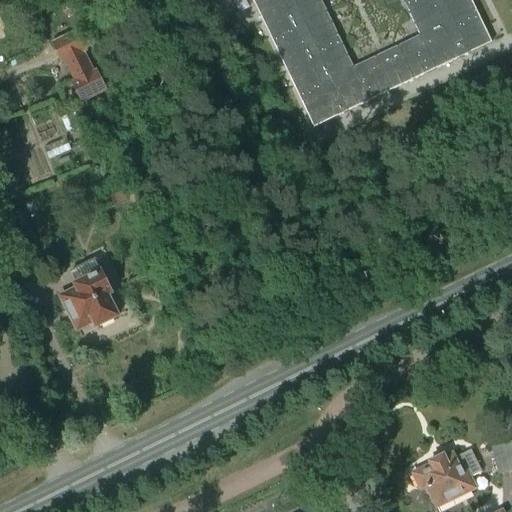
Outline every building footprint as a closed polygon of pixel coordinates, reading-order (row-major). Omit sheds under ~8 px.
[(252,0),(314,129),(491,44),(470,0),(252,0)] [(71,80),(83,104),(106,92),(94,70),(92,73),(83,54),(85,53),(75,33),(54,44),(64,65),(66,63),(75,82),(71,80)] [(128,202),(120,185),(107,191),(115,208),(128,202)] [(0,266),(5,264),(14,260),(5,241),(0,243),(0,266)] [(75,287),(76,290),(60,299),(77,332),(93,324),(96,329),(117,318),(107,297),(112,295),(101,274),(100,274),(94,262),(73,272),(79,284),(75,287)] [(511,413),(511,412),(510,405),(497,409),(497,412),(505,415),(511,413)] [(511,442),(491,449),(498,476),(511,472),(511,442)] [(413,476),(421,490),(426,488),(437,509),(475,490),(470,479),(481,474),(470,452),(455,459),(453,455),(445,460),(444,458),(430,465),(431,467),(413,476)]
